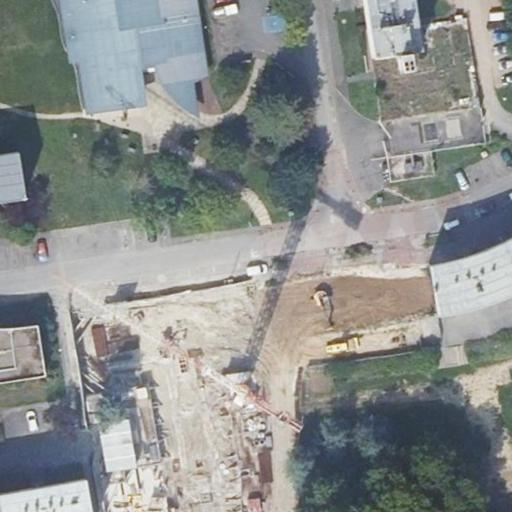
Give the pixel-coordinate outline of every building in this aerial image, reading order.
[(61,0),(63,4),(67,9),(68,10),(69,10),(70,12),(72,21),(69,22),(72,41),(73,43),(75,47),(77,51),(79,54),(82,57),(82,58),(83,58),(91,108),(141,101),(137,73),(159,70),(164,81),(170,90),(177,99),(185,105),(186,105),(187,106),(191,108),(191,110),(192,110),(189,86),(206,73),(194,46),(196,44),(197,40),(197,38),(193,8),(190,9),(188,0),(61,0)] [(361,0),(364,13),(380,121),(402,118),(478,106),(465,18),(416,25),(411,0),(361,0)] [(12,168),(19,197),(24,196),(20,166),(12,168)] [(511,236),(508,238),(500,243),(494,246),(488,249),(482,251),(472,253),(464,256),(453,259),(443,262),(433,263),(444,313),(458,310),(465,308),(478,305),(489,301),(496,299),(505,296),(511,293),(511,236)] [(0,511),(92,511),(88,480),(0,494),(0,511)]
